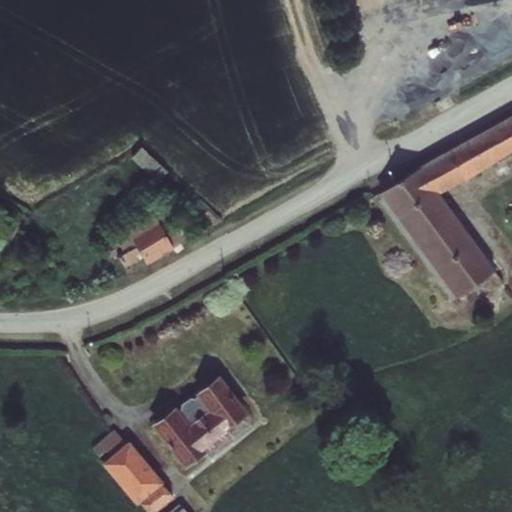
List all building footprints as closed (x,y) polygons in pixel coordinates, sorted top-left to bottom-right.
[(511,117),(444,156),(461,185),(511,156),(511,117)] [(124,150),(154,173),(165,162),(141,140),(124,150)] [(444,156),(429,164),(447,191),(461,185),(444,156)] [(455,303),(495,271),(439,195),(447,191),(429,164),(378,193),(455,303)] [(77,239),(101,277),(143,251),(148,258),(177,241),(149,197),(77,239)] [(180,410),(155,428),(188,472),(233,438),(230,434),(249,419),(219,380),(199,396),(194,389),(176,404),(180,410)] [(160,511),(172,499),(122,444),(100,465),(130,498),(135,493),(153,511),(160,511)] [(172,511),(191,511),(183,503),(172,511)]
